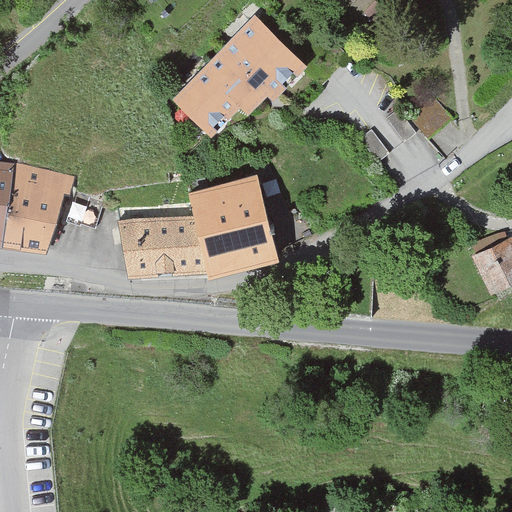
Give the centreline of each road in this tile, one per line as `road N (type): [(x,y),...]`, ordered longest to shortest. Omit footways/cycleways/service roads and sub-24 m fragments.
road 1 (residential): [(0,260),(132,287),(220,286),(280,264),(419,190),(511,120)]
road 2 (tertiary): [(511,344),(16,304)]
road 3 (residential): [(14,511),(4,370),(16,304)]
road 4 (unknown): [(448,0),(461,162)]
